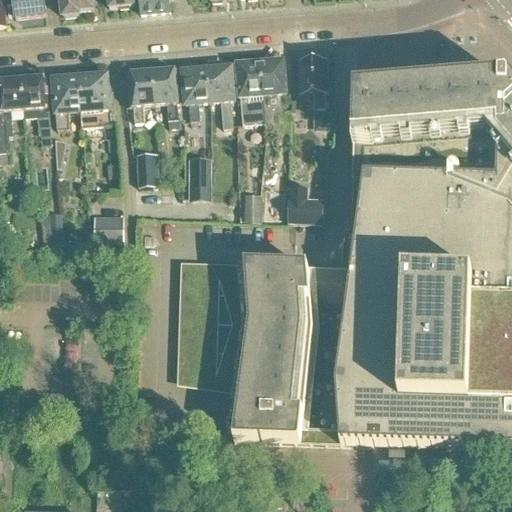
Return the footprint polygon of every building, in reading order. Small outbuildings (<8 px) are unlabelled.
[(12,0),(14,14),(16,25),(47,21),(44,0),(12,0)] [(60,0),(63,22),(66,22),(66,24),(77,22),(77,20),(79,20),(79,17),(94,15),(91,0),(60,0)] [(107,0),(110,13),(119,12),(121,14),(129,13),(130,11),(135,10),(133,0),(107,0)] [(170,1),(169,0),(139,0),(142,20),(171,18),(170,5),(173,4),(172,1),(170,1)] [(210,0),(211,7),(213,6),(213,9),(223,8),(223,6),(233,5),(232,0),(210,0)] [(326,116),(326,99),(329,99),(329,86),(327,86),(327,66),(315,67),(313,65),(306,65),(305,67),(301,67),(302,100),(315,100),(315,116),(326,116)] [(265,116),(264,116),(267,150),(281,149),(279,117),(284,116),(283,101),(288,101),(287,87),(286,87),(284,67),(261,69),(265,116)] [(255,116),(264,116),(265,116),(261,69),(238,71),(240,91),(239,91),(240,104),(241,104),(243,132),(257,131),(255,116)] [(208,73),(211,110),(222,109),(224,136),(234,135),(233,125),(231,108),(235,108),(232,74),(221,75),(221,72),(208,73)] [(199,111),(211,110),(208,73),(195,75),(195,77),(183,78),(186,112),(190,111),(191,132),(198,132),(198,127),(200,127),(199,111)] [(153,78),(156,112),(168,111),(169,135),(179,134),(177,111),(181,110),(178,76),(153,78)] [(144,113),(156,112),(153,78),(128,80),(131,114),(134,114),(135,130),(145,129),(144,113)] [(94,80),(80,81),(82,118),(83,135),(114,132),(112,105),(109,105),(107,82),(95,83),(94,80)] [(82,118),(80,81),(62,83),(63,85),(54,86),(57,120),(60,120),(62,136),(71,136),(69,119),(82,118)] [(24,86),(22,86),(25,117),(26,125),(38,124),(40,141),(42,141),(43,153),(53,153),(47,84),(36,85),(34,83),(26,84),(24,86)] [(25,117),(22,86),(20,86),(18,84),(10,85),(8,87),(0,87),(0,116),(1,126),(0,125),(0,158),(9,158),(8,142),(12,142),(10,118),(25,117)] [(247,358),(235,448),(511,456),(511,87),(510,86),(453,91),(395,95),(389,96),(363,98),(356,98),(353,208),(352,241),(351,275),(317,274),(293,274),(246,272),(250,332),(247,358)] [(118,157),(118,145),(108,146),(109,158),(118,157)] [(62,175),(67,149),(56,146),(58,176),(62,175)] [(138,178),(139,193),(160,192),(159,177),(158,162),(144,162),(144,167),(138,168),(138,178)] [(212,165),(189,166),(189,189),(212,189),(212,165)] [(308,194),(290,193),(289,229),(323,231),(324,207),(308,206),(308,194)] [(285,228),(286,196),(265,196),(264,227),(285,228)] [(262,229),(262,202),(246,202),(246,229),(262,229)] [(41,222),(44,252),(52,252),(52,256),(65,255),(62,220),(41,222)] [(95,225),(94,251),(124,250),(124,225),(95,225)] [(88,252),(88,242),(75,243),(76,253),(88,252)]
